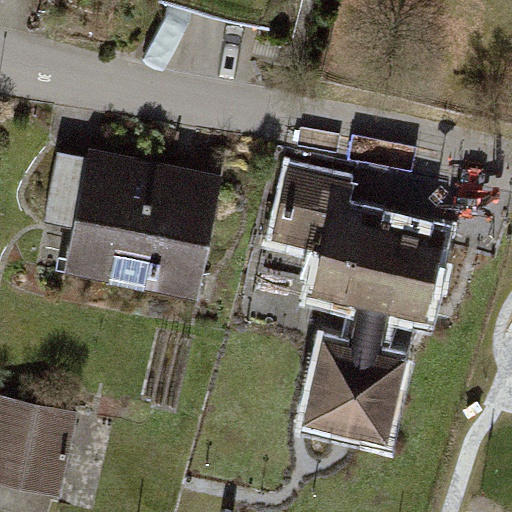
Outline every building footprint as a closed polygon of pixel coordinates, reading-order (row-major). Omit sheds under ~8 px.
[(214,179),(81,152),(62,242),(141,259),(138,274),(191,285),(214,179)] [(279,201),(315,210),(316,203),(337,208),(344,180),(287,166),(279,201)] [(337,208),(316,203),(315,210),(307,240),(318,242),(309,278),(356,290),(379,295),(383,296),(384,293),(415,301),(414,304),(418,305),(435,231),(337,208)] [(306,406),(372,421),(388,355),(366,350),(379,295),(356,290),(343,344),(322,339),(306,406)] [(62,409),(0,395),(0,467),(46,478),(62,409)]
